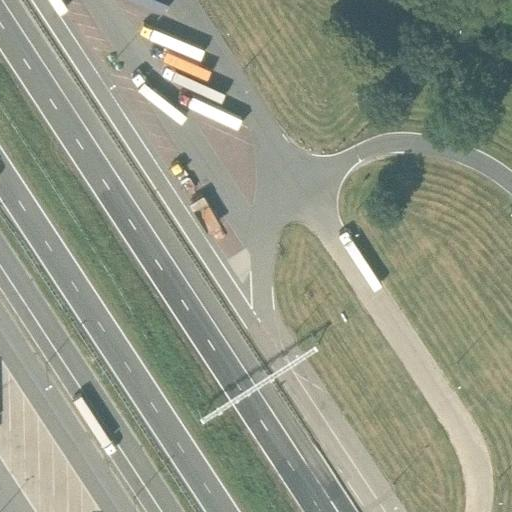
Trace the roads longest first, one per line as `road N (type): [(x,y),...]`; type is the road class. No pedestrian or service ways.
road 1 (motorway): [(318,511),(0,26)]
road 2 (motorway): [(0,180),(219,511)]
road 3 (motorway): [(0,250),(174,511)]
road 4 (motorway): [(511,184),(475,160),(412,145),(370,150),(303,183)]
road 5 (motorway): [(0,331),(117,511)]
